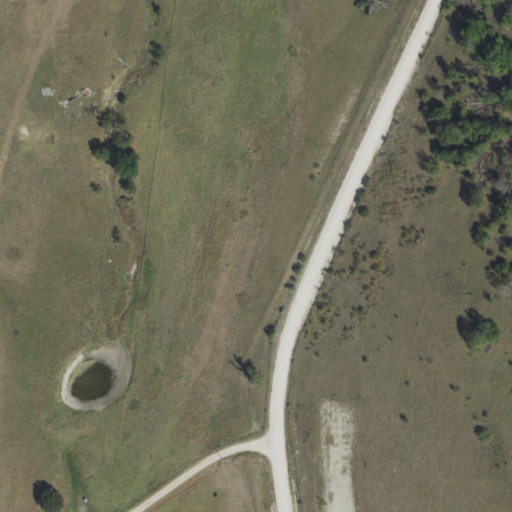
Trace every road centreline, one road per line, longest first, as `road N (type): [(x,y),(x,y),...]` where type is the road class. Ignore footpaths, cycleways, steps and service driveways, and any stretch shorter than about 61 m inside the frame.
road 1 (residential): [(278,511),(266,439),(291,300),(427,0)]
road 2 (residential): [(266,439),(105,511)]
